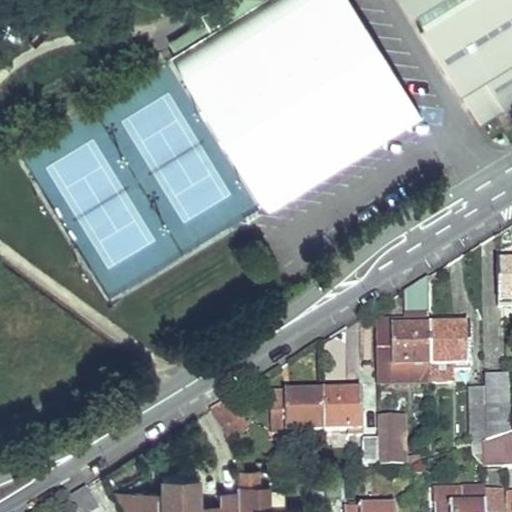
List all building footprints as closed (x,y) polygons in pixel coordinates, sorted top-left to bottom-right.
[(267,209),(420,115),(348,0),(221,0),(222,0),(198,15),(210,33),(172,56),(267,209)] [(511,0),(402,0),(479,122),(511,101),(511,0)] [(511,264),(496,265),(498,308),(511,308),(511,264)] [(430,383),(429,329),(428,280),(427,279),(403,294),(403,323),(375,324),(376,384),(430,383)] [(429,329),(430,383),(452,383),(452,371),(469,371),(468,328),(429,329)] [(507,376),(484,377),(484,389),(485,443),(503,436),(509,434),(507,376)] [(483,444),(485,443),(484,389),(469,390),(470,448),(483,444)] [(322,395),(323,432),(347,432),(347,437),(362,436),(360,394),(322,395)] [(300,433),(323,432),(322,395),(284,396),(271,396),(272,434),(285,433),(285,439),(300,439),(300,433)] [(223,437),(240,428),(226,403),(209,412),(223,437)] [(378,467),(404,466),(403,420),(377,421),(377,440),(378,467)] [(503,436),(503,469),(511,468),(511,433),(509,434),(503,436)] [(503,469),(503,436),(485,443),(483,444),(483,469),(503,469)] [(362,467),(378,467),(377,440),(362,440),(362,467)] [(240,470),(240,486),(279,485),(279,469),(240,470)] [(325,470),(325,495),(339,495),(339,470),(325,470)] [(220,511),(220,504),(196,504),(195,473),(161,474),(161,492),(113,492),(126,511),(220,511)] [(67,499),(74,511),(99,511),(85,488),(67,499)] [(433,511),(484,511),(484,491),(462,491),(462,507),(449,507),(433,507),(433,511)] [(462,507),(462,491),(449,491),(449,507),(462,507)] [(220,504),(220,511),(237,511),(237,492),(220,492),(220,504)]
